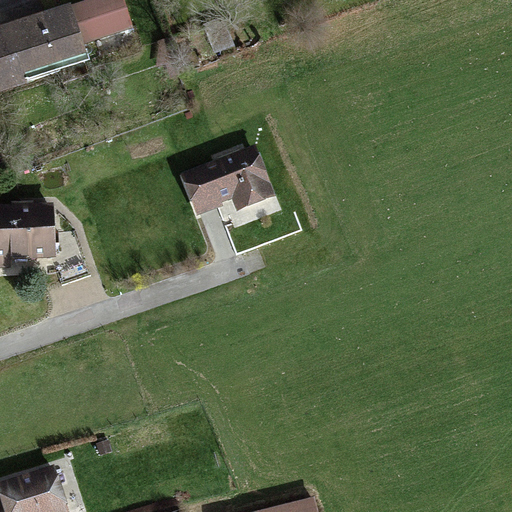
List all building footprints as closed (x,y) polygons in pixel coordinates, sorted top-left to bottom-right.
[(136,10),(132,0),(35,0),(0,12),(0,55),(3,65),(93,34),(90,25),(136,10)] [(260,122),(187,149),(204,197),(277,170),(260,122)] [(56,179),(0,183),(0,238),(60,233),(56,179)] [(61,455),(1,472),(12,511),(24,511),(73,498),(61,455)] [(326,511),(323,498),(261,511),(326,511)]
